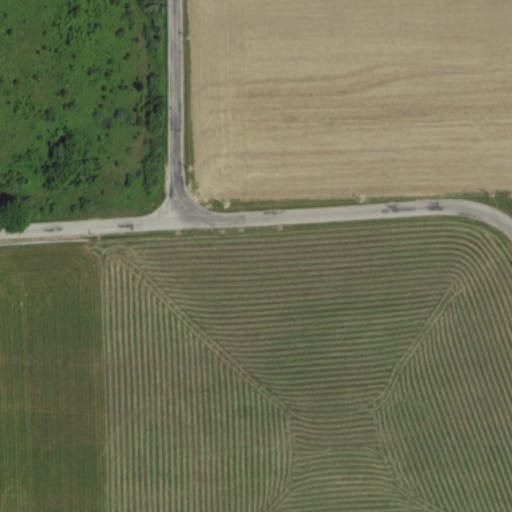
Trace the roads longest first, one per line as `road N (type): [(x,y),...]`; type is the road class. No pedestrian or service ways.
road 1 (tertiary): [(0,228),(468,205),(511,226)]
road 2 (residential): [(177,219),(174,0)]
